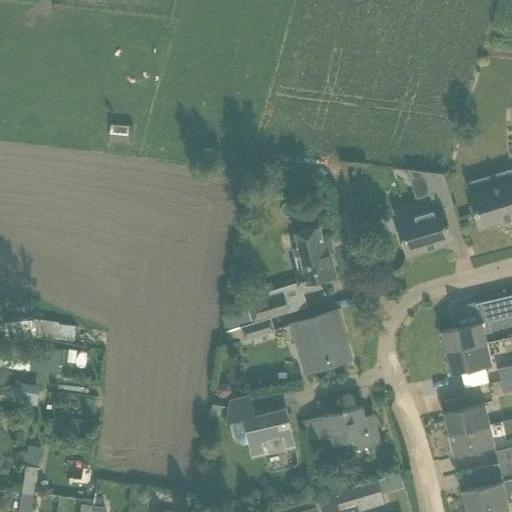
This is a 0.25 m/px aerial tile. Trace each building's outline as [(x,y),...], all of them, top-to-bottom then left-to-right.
[(109,123),(108,132),(128,134),(131,134),(132,125),(109,123)] [(202,148),(201,164),(218,165),(219,149),(202,148)] [(434,209),(397,221),(407,254),(451,241),(441,208),(453,205),(447,186),(443,174),(434,172),(427,172),(407,169),(407,170),(410,179),(424,175),(430,194),(434,209)] [(511,218),(511,177),(469,191),(479,227),(511,217),(511,218)] [(296,247),(292,248),(297,271),(294,272),(296,283),(299,294),(302,293),(321,288),(319,280),(336,276),(329,245),(332,244),(331,238),(323,240),(319,226),(300,231),(293,233),(296,247)] [(296,283),(268,291),(269,296),(282,292),(288,311),(306,306),(302,293),(299,294),(296,283)] [(247,308),(240,311),(244,324),(244,325),(253,322),(270,317),(288,311),(282,292),(269,296),(246,303),(247,308)] [(480,322),(441,330),(446,351),(486,341),(484,332),(490,331),(488,320),(511,314),(511,294),(475,303),(480,322)] [(290,324),(305,372),(351,358),(336,309),(290,324)] [(244,324),(239,326),(242,335),(244,341),(274,331),(270,317),(253,322),(244,325),(244,324)] [(486,341),(446,351),(451,373),(470,369),(491,364),(487,341),(486,341)] [(0,347),(0,365),(29,367),(30,349),(0,347)] [(499,380),(511,377),(511,364),(497,367),(499,380)] [(511,377),(499,380),(502,392),(511,389),(511,377)] [(11,381),(8,400),(34,404),(37,385),(11,381)] [(241,444),(245,445),(248,445),(250,455),(294,445),(287,411),(286,411),(286,410),(285,409),(284,408),(282,407),(280,407),(263,412),(262,411),(262,410),(261,410),(260,410),(259,411),(259,412),(255,413),(251,394),(228,399),(228,400),(227,411),(228,419),(231,419),(234,438),(236,440),(239,442),(241,444)] [(213,398),(212,409),(227,411),(228,400),(213,398)] [(444,412),(449,433),(489,424),(484,403),(444,412)] [(330,443),(349,439),(348,436),(355,435),(358,448),(380,443),(373,414),(364,416),(362,406),(316,417),(321,438),(328,436),(330,443)] [(489,424),(449,433),(454,455),(495,445),(489,424)] [(18,511),(30,511),(37,466),(40,446),(27,444),(24,464),(25,464),(21,493),(18,511)] [(511,445),(495,450),(497,463),(511,459),(511,445)] [(511,459),(497,463),(500,475),(511,472),(511,459)] [(511,478),(462,490),(467,511),(507,502),(511,500),(511,478)] [(376,480),(352,487),(356,502),(358,511),(365,511),(383,507),(376,480)] [(316,491),(328,494),(330,484),(318,482),(316,491)] [(352,487),(328,494),(318,496),(322,511),(339,511),(338,507),(356,502),(352,487)] [(151,501),(162,502),(163,492),(152,490),(151,501)] [(103,511),(104,507),(102,506),(103,498),(95,497),(95,500),(93,500),(91,511),(103,511)] [(91,511),(93,500),(81,498),(79,511),(91,511)] [(509,511),(507,502),(467,511),(466,511),(509,511)]
